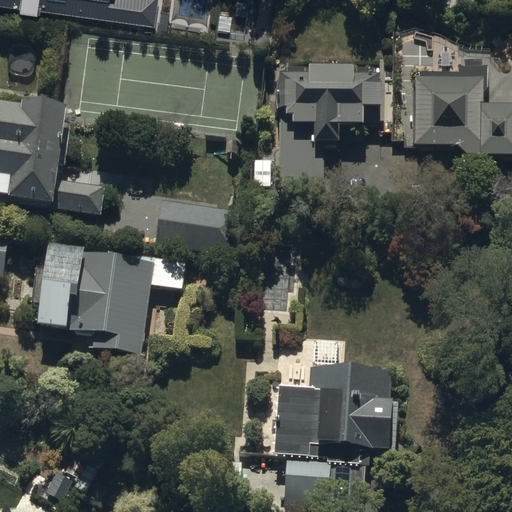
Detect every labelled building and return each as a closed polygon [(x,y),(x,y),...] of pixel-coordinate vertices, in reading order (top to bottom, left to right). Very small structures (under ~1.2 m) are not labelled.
[(6,0),(6,6),(131,23),(134,0),(6,0)] [(413,88),(413,153),(454,154),(465,164),(511,164),(511,113),(480,113),(480,98),(486,94),(486,73),(481,73),(481,66),(463,66),(463,72),(457,72),(457,78),(418,78),(418,88),(413,88)] [(287,76),(281,76),(280,190),(323,190),(323,151),(336,151),(336,133),(361,133),(361,131),(378,131),(378,78),(374,78),(374,72),(355,71),(355,77),(352,77),(352,74),(311,74),(311,79),(305,79),(305,72),(287,72),(287,76)] [(25,115),(0,111),(0,206),(101,219),(104,192),(58,187),(67,118),(59,117),(60,111),(36,108),(35,113),(26,112),(25,115)] [(163,207),(157,250),(240,262),(246,219),(163,207)] [(0,236),(0,282),(3,282),(9,238),(0,236)] [(33,338),(95,345),(94,360),(145,365),(153,295),(187,299),(190,271),(112,262),(111,269),(88,266),(88,263),(53,259),(50,281),(39,279),(33,338)] [(390,379),(280,373),(278,404),(262,403),(259,450),(274,451),(274,463),(287,464),(284,511),(302,511),(325,511),(328,468),(367,470),(368,455),(394,456),(396,409),(389,409),(390,379)] [(102,474),(86,502),(101,510),(117,482),(102,474)]
